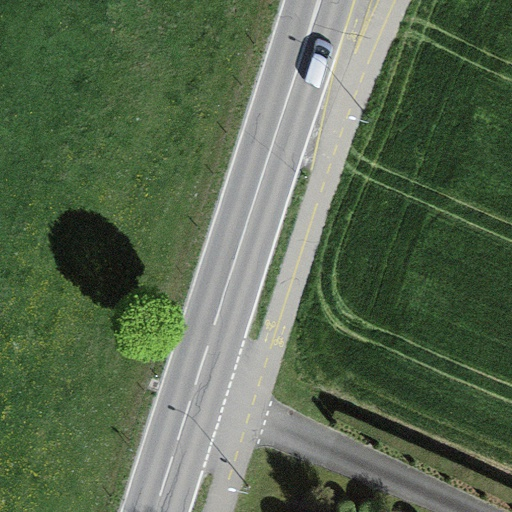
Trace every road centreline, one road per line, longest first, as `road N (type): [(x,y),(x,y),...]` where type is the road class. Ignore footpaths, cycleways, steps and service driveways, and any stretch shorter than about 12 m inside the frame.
road 1 (secondary): [(325,0),(192,407)]
road 2 (residential): [(192,407),(449,511)]
